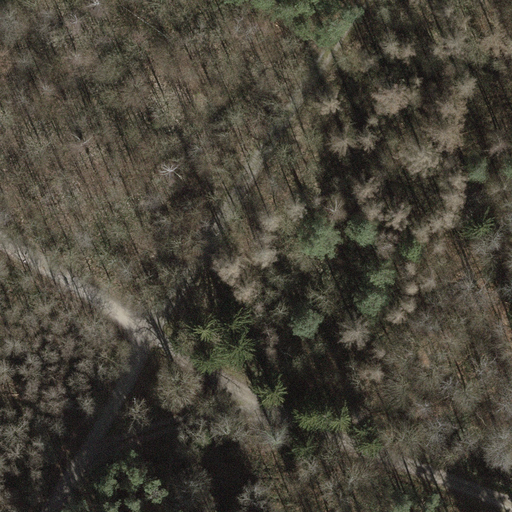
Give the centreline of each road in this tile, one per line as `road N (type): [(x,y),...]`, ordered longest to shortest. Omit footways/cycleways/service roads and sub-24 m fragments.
road 1 (track): [(158,330),(375,0)]
road 2 (track): [(158,330),(266,403),(511,498)]
road 3 (track): [(52,511),(158,330)]
road 4 (track): [(78,467),(137,431),(266,403)]
road 5 (track): [(158,330),(0,243)]
